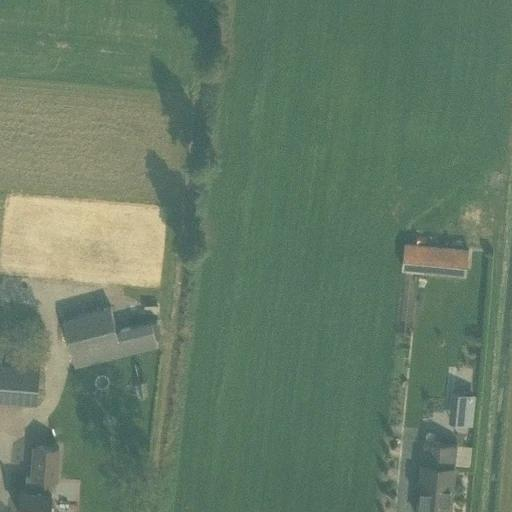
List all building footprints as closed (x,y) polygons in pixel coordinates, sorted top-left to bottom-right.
[(454,227),(489,231),(492,203),(457,198),(454,227)] [(405,244),(402,268),(466,274),(468,250),(405,244)] [(157,322),(152,323),(117,331),(110,306),(63,318),(68,341),(75,367),(158,346),(156,339),(161,337),(157,322)] [(414,314),(403,309),(396,324),(407,329),(414,314)] [(0,363),(0,400),(37,403),(40,367),(0,363)] [(472,425),(475,395),(452,393),(449,422),(472,425)] [(452,484),(456,444),(425,441),(421,482),(417,511),(449,511),(452,485),(452,484)] [(20,490),(18,511),(50,511),(52,493),(51,493),(52,479),(56,479),(59,448),(35,446),(32,476),(26,476),(25,491),(20,490)]
